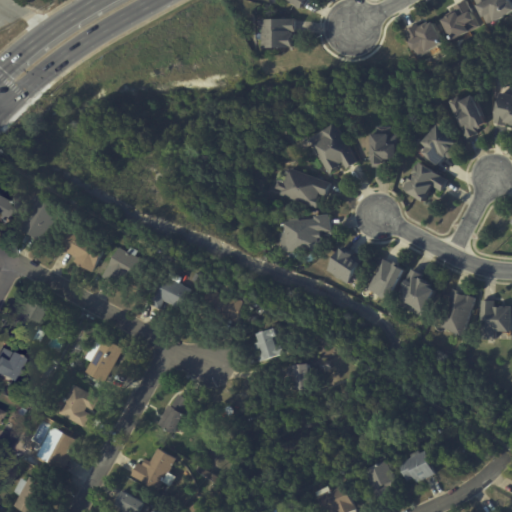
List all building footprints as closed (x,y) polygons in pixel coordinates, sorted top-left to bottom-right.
[(310,0),(310,1),(308,0),(301,11),(284,0),(310,0)] [(509,0),(511,4),(511,14),(496,24),(495,22),(489,25),(485,19),(485,20),(478,8),(480,6),(476,0),(509,0)] [(450,17),(451,16),(458,13),(455,7),(466,1),(479,28),(451,42),(441,22),(446,19),(450,17)] [(296,22),(296,35),(293,35),(293,50),(262,50),(262,39),(256,39),(256,22),(261,22),(261,21),(296,20),(296,22)] [(429,28),(431,27),(442,48),(417,60),(414,54),(412,55),(408,46),(410,45),(404,34),(415,28),(416,31),(426,26),(427,29),(429,28)] [(511,128),(511,126),(507,125),(506,127),(493,124),(500,94),(511,96),(511,128)] [(479,130),(477,131),(479,135),(468,141),(449,103),(458,99),(461,104),(472,98),(486,126),(479,130)] [(357,165),(346,172),(342,165),(338,167),(339,169),(329,176),(311,147),(325,139),(322,134),(334,127),(357,165)] [(445,134),(463,148),(453,161),(448,157),(440,168),(425,156),(429,150),(424,146),(439,128),(445,134)] [(388,163),(386,163),(386,164),(383,164),(383,167),(373,167),(373,163),(371,163),(371,137),(377,137),(377,129),(391,129),(391,137),(398,137),(398,148),(396,148),(396,162),(388,163)] [(449,182),(442,194),(434,188),(423,205),(403,192),(413,175),(411,174),(416,167),(418,168),(420,164),(449,182)] [(330,184),(331,184),(326,198),(319,195),(318,198),(321,199),(317,209),(281,196),(283,192),(276,190),(279,183),(285,185),(290,170),(330,184)] [(36,239),(32,236),(31,237),(21,232),(22,230),(16,226),(34,194),(61,210),(42,243),(36,239)] [(0,198),(15,207),(11,214),(5,210),(1,216),(0,215),(0,198)] [(329,219),(330,233),(320,234),(321,250),(286,254),(286,250),(280,251),(279,235),(280,235),(280,225),(283,225),(283,224),(313,221),(313,218),(328,216),(328,219),(329,219)] [(83,265),(82,265),(79,259),(56,247),(66,227),(107,248),(95,272),(83,265)] [(119,278),(107,271),(120,247),(129,252),(132,246),(140,250),(137,256),(147,263),(138,279),(125,271),(121,279),(119,278)] [(344,250),(363,262),(347,287),(327,273),(343,249),(344,250)] [(386,261),(406,271),(389,304),(379,299),(381,297),(368,291),(384,260),(386,261)] [(414,271),(423,276),(421,282),(431,288),(430,290),(435,293),(422,317),(407,309),(404,310),(399,308),(399,304),(401,301),(398,299),(413,270),(414,271)] [(169,302),(165,301),(161,309),(150,303),(155,293),(153,292),(162,274),(170,278),(172,272),(183,278),(180,283),(193,290),(183,310),(169,302)] [(225,317),(204,313),(208,290),(220,293),(220,296),(242,300),(239,320),(225,317)] [(456,291),(459,292),(459,294),(467,297),(468,296),(477,299),(464,336),(441,328),(454,290),(456,291)] [(39,302),(52,309),(44,322),(46,323),(36,341),(17,331),(27,313),(24,311),(31,298),(39,302)] [(484,303),(496,303),(496,309),(511,309),(511,335),(496,334),(496,343),(481,342),(483,303),(484,303)] [(392,312),(397,314),(394,320),(388,316),(390,311),(392,312)] [(274,329),(277,336),(272,337),(276,347),(281,345),(284,353),(265,359),(261,348),(256,349),(254,344),(259,342),(256,334),(274,328),(274,329)] [(123,349),(104,383),(85,372),(91,361),(86,358),(99,336),(123,349)] [(16,365),(8,381),(0,376),(0,359),(2,361),(7,352),(20,359),(16,365)] [(54,365),(48,377),(28,367),(34,355),(54,365)] [(312,376),(306,377),(308,388),(294,390),(293,373),(283,374),(283,366),(305,364),(306,369),(312,369),(312,376)] [(90,416),(84,427),(58,413),(73,385),(92,395),(84,410),(91,414),(90,416)] [(26,403),(32,395),(37,398),(30,407),(26,403)] [(180,397),(194,405),(187,417),(185,417),(182,421),(185,422),(180,430),(178,429),(174,436),(159,427),(170,408),(173,409),(180,397)] [(21,407),(26,410),(23,416),(18,413),(21,407)] [(72,458),(65,471),(38,457),(53,429),(77,441),(69,456),(72,458)] [(134,474),(140,464),(144,466),(148,460),(152,463),(160,449),(178,460),(170,473),(178,478),(172,487),(165,483),(160,492),(133,476),(134,474)] [(434,475),(416,484),(413,478),(407,482),(397,463),(409,457),(408,455),(416,451),(417,453),(423,451),(427,459),(429,458),(433,466),(431,467),(435,475),(434,475)] [(388,493),(381,496),(378,490),(373,493),(362,470),(381,462),(392,485),(388,487),(391,491),(388,493)] [(38,505),(37,507),(40,508),(37,511),(23,511),(13,506),(19,496),(13,493),(20,479),(26,482),(29,477),(48,487),(38,505)] [(356,511),(353,511),(322,511),(316,499),(343,485),(356,511)] [(145,504),(140,511),(118,511),(120,509),(118,508),(119,506),(116,505),(123,492),(145,504)] [(191,511),(189,508),(198,503),(202,509),(197,511),(191,511)]
